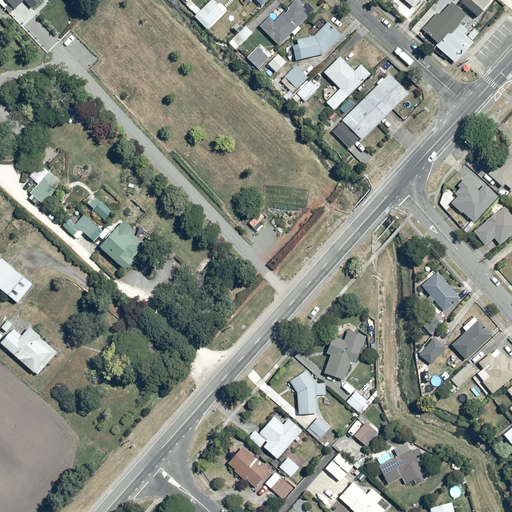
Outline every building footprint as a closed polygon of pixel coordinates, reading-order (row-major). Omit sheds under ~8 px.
[(4,0),(14,9),(23,1),(31,9),(41,0),(4,0)] [(195,5),(190,10),(209,29),(224,13),(212,0),(201,11),(195,5)] [(253,0),(260,8),(269,0),(253,0)] [(268,16),(257,26),(272,41),(267,46),(275,53),(283,45),(281,43),(290,34),(293,37),(301,29),(298,26),(311,14),(296,0),(294,0),(273,21),(268,16)] [(402,0),(413,8),(419,0),(429,0),(434,3),(436,0),(402,0)] [(492,0),(460,0),(458,2),(477,18),(492,0)] [(435,11),(420,30),(437,44),(435,47),(455,63),(480,33),(474,28),(470,33),(461,26),(469,17),(451,2),(440,15),(435,11)] [(239,20),(231,29),(237,35),(233,40),(240,46),(247,38),(249,40),(255,34),(239,20)] [(297,45),(291,46),(294,61),(323,55),(341,36),(331,29),(334,25),(328,21),(314,37),(310,37),(309,29),(301,30),(302,36),(296,37),(297,45)] [(258,45),(245,58),(258,70),(274,54),(265,46),(262,49),(258,45)] [(339,56),(323,73),(338,88),(324,103),(333,111),(355,88),(361,93),(365,88),(361,84),(371,73),(360,63),(353,70),(339,56)] [(308,77),(295,65),(280,82),(281,83),(276,89),(282,94),(286,89),(290,92),(293,88),(296,90),(308,77)] [(376,87),(331,132),(349,150),(359,140),(361,142),(408,95),(388,75),(384,79),(382,76),(374,84),(376,87)] [(319,89),(310,81),(297,95),(305,102),(307,99),(309,101),(319,89)] [(500,159),(487,174),(502,188),(504,185),(510,191),(511,189),(511,147),(509,145),(498,157),(500,159)] [(18,150),(7,149),(6,161),(17,163),(18,150)] [(50,171),(29,195),(44,208),(65,185),(50,171)] [(454,200),(450,204),(473,224),(497,195),(485,185),(479,191),(463,178),(456,186),(458,189),(451,197),(454,200)] [(95,197),(87,205),(104,221),(112,213),(95,197)] [(511,216),(500,202),(488,211),(492,216),(473,231),(485,245),(494,238),(501,247),(511,238),(511,216)] [(76,240),(82,233),(93,243),(101,233),(82,216),(75,225),(69,220),(62,227),(76,240)] [(120,222),(97,248),(123,271),(138,254),(135,252),(144,243),(120,222)] [(0,259),(0,291),(16,305),(33,284),(14,268),(13,270),(0,259)] [(425,282),(420,285),(428,295),(424,298),(429,304),(433,300),(443,312),(459,298),(434,268),(422,279),(425,282)] [(134,269),(126,276),(134,286),(142,279),(134,269)] [(433,313),(421,323),(430,334),(442,324),(433,313)] [(464,330),(450,344),(465,359),(492,333),(474,314),(460,327),(464,330)] [(13,329),(0,342),(0,345),(32,375),(33,373),(36,376),(58,352),(29,326),(21,335),(13,329)] [(325,352),(329,353),(323,371),(344,379),(351,361),(355,363),(365,334),(347,328),(343,339),(331,335),(325,352)] [(434,334),(417,354),(429,364),(445,344),(434,334)] [(482,369),(475,373),(481,382),(479,384),(486,393),(489,391),(490,392),(511,376),(511,359),(510,356),(506,359),(497,346),(477,361),(482,369)] [(467,361),(450,379),(458,387),(475,370),(467,361)] [(305,369),(288,380),(296,391),(298,414),(318,412),(315,383),(305,369)] [(355,390),(346,400),(360,413),(369,403),(355,390)] [(356,414),(344,428),(364,446),(378,431),(367,421),(366,422),(356,414)] [(269,440),(263,446),(277,458),(302,429),(287,416),(281,423),(272,415),(259,431),(269,440)] [(319,416),(309,427),(321,439),(331,427),(319,416)] [(511,422),(501,432),(511,445),(511,422)] [(253,429),(247,436),(259,446),(265,440),(253,429)] [(392,446),(396,455),(377,463),(387,485),(401,478),(403,483),(411,479),(414,484),(426,479),(424,474),(429,471),(421,454),(414,457),(406,440),(392,446)] [(241,444),(226,463),(234,469),(232,471),(244,480),(245,479),(256,488),(271,469),(241,444)] [(338,452),(324,468),(340,482),(354,466),(355,467),(360,462),(344,448),(340,453),(338,452)] [(282,462),(278,466),(290,477),(305,460),(296,452),(293,455),(288,450),(279,459),(282,462)] [(274,471),(264,483),(284,500),(294,488),(274,471)] [(353,480),(338,497),(354,511),(383,511),(392,503),(373,486),(367,493),(353,480)] [(268,511),(275,505),(260,490),(246,505),(253,511),(268,511)] [(454,511),(452,501),(429,506),(430,511),(454,511)]
